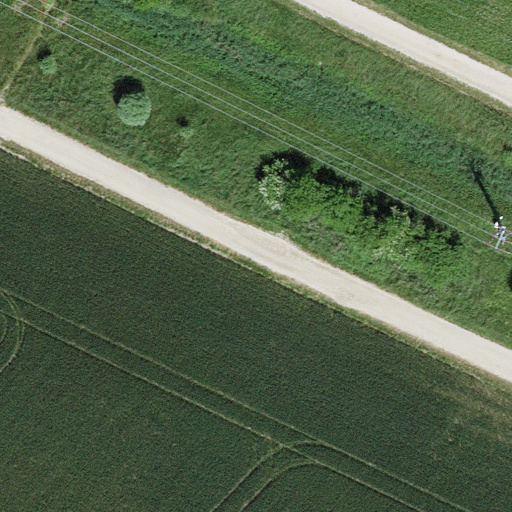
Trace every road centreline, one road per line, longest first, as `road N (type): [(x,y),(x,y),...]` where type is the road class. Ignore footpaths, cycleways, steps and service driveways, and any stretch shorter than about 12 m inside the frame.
road 1 (track): [(511,368),(0,122)]
road 2 (track): [(511,91),(325,0)]
